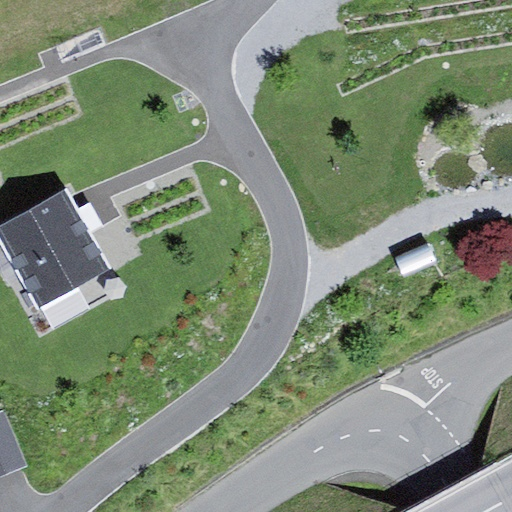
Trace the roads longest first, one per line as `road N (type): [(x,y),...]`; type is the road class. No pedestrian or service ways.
road 1 (unclassified): [(226,511),(335,440),(368,431),(398,435)]
road 2 (unclassified): [(511,347),(456,375),(398,435)]
